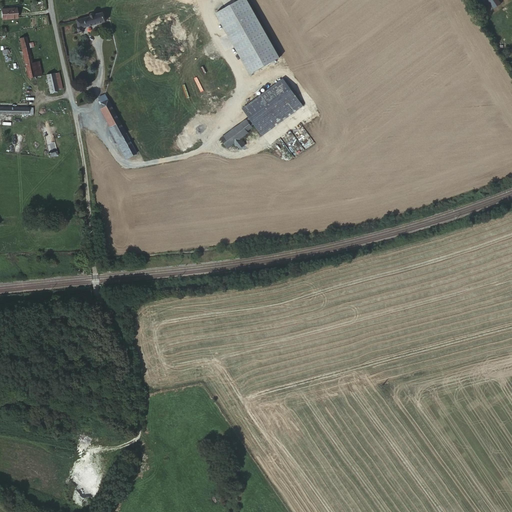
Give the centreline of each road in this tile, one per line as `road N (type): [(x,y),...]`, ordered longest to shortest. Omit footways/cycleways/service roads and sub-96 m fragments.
road 1 (unclassified): [(96,281),(82,150),(50,0)]
road 2 (track): [(118,448),(139,435),(138,423),(123,341),(96,281)]
